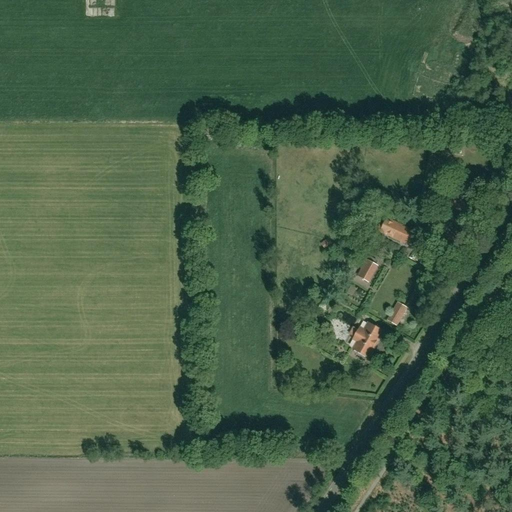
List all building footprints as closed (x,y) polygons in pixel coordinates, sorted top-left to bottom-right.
[(455,194),(448,205),(469,218),(475,207),(455,194)] [(376,230),(381,232),(408,245),(414,232),(387,220),(384,226),(379,224),(376,230)] [(358,277),(367,282),(377,266),(367,261),(358,277)] [(398,304),(388,321),(397,326),(407,309),(398,304)] [(349,334),(355,338),(353,341),(357,343),(353,350),(369,359),(384,332),(368,324),(364,331),(360,329),(359,330),(353,326),(349,334)]
